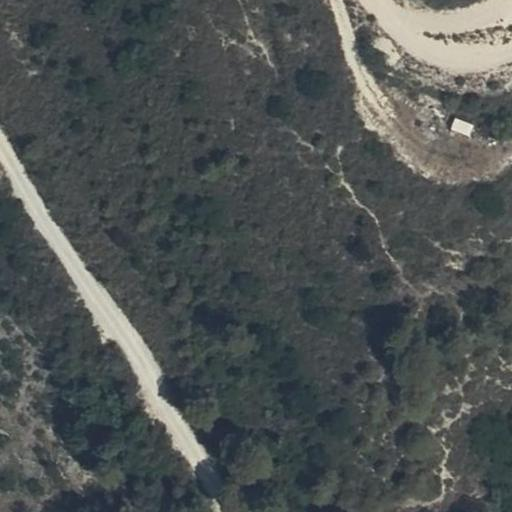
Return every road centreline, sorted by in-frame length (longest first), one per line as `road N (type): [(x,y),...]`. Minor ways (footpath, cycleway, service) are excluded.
road 1 (track): [(0,133),(239,511)]
road 2 (track): [(511,38),(468,49),(352,0)]
